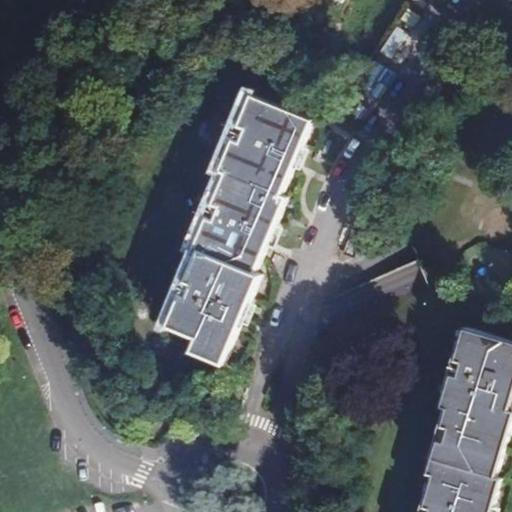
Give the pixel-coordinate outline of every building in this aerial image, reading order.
[(262,109),(267,97),(263,95),(257,108),(262,109)] [(283,232),(297,199),(291,196),(302,170),(282,162),(287,150),(302,157),(308,155),(323,120),(267,97),(262,109),(257,108),(252,120),(242,124),(236,139),(241,146),(236,158),(240,160),(235,172),(237,173),(241,175),(236,189),(231,186),(225,200),(222,201),(217,201),(211,216),(216,223),(209,239),(213,241),(208,252),(209,252),(214,254),(209,266),(205,263),(199,278),(189,280),(183,294),(189,301),(183,315),(187,316),(181,329),(206,339),(201,353),(233,366),(248,331),(230,323),(235,310),(246,315),(255,312),(270,277),(265,275),(276,247),(255,239),(261,227),(276,232),(283,232)] [(302,170),(308,155),(302,157),(287,150),(282,162),(302,170)] [(235,172),(240,160),(236,158),(231,171),(235,172)] [(236,189),(241,175),(237,173),(231,186),(236,189)] [(276,247),(283,232),(276,232),(261,227),(255,239),(276,247)] [(208,252),(213,241),(209,239),(204,250),(208,252)] [(209,266),(214,254),(209,252),(205,263),(209,266)] [(248,331),(255,312),(246,315),(235,310),(230,323),(248,331)] [(181,329),(187,316),(183,315),(177,327),(181,329)] [(467,341),(470,329),(465,327),(462,340),(467,341)] [(497,475),(511,425),(511,410),(489,404),(493,395),(510,401),(511,399),(511,340),(470,329),(467,341),(462,340),(458,352),(449,355),(445,371),(452,377),(447,391),(452,392),(447,406),(448,407),(444,420),(434,424),(430,439),(437,444),(433,457),(437,458),(433,473),(435,473),(439,474),(436,487),(431,486),(427,499),(418,502),(415,511),(492,511),(503,477),(497,475)]
